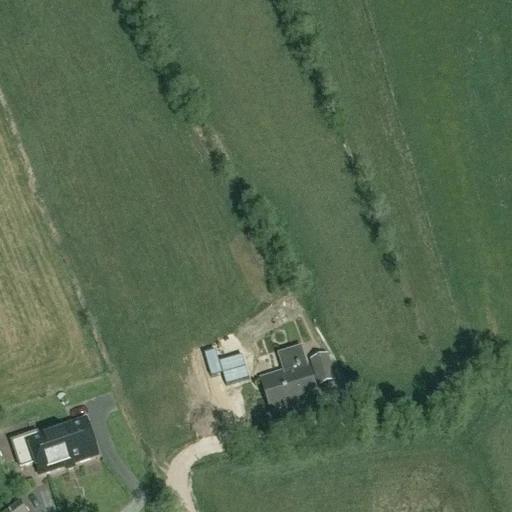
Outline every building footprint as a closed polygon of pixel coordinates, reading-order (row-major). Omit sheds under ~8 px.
[(277,310),(262,317),(269,332),(284,325),(277,310)] [(290,407),(317,399),(308,369),(307,369),(300,349),(278,356),(283,373),(262,380),(262,382),(264,381),(272,409),(271,410),(271,412),(290,406),(290,407)] [(319,386),(334,381),(326,356),(311,361),(319,386)] [(38,434),(11,443),(20,469),(34,465),(39,478),(99,457),(86,421),(39,437),(38,434)] [(26,511),(19,502),(5,511),(26,511)]
